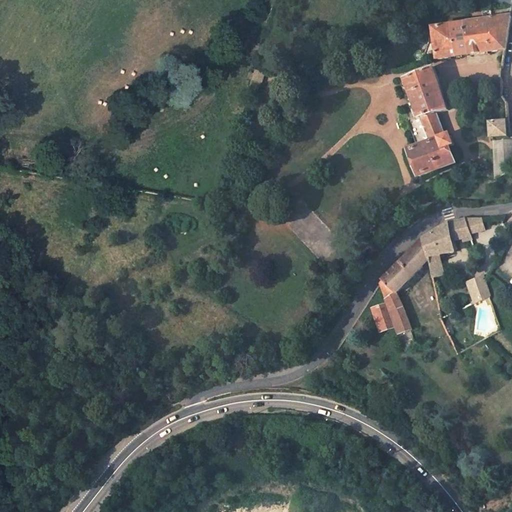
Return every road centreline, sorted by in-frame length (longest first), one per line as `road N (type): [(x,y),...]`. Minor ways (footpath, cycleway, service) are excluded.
road 1 (unclassified): [(511,204),(437,217),(371,276),(323,355),(285,380),(212,387),(197,394),(187,415)]
road 2 (secondary): [(458,511),(381,435),(332,411),(236,402),(187,415)]
road 3 (secondary): [(187,415),(115,468),(81,511)]
